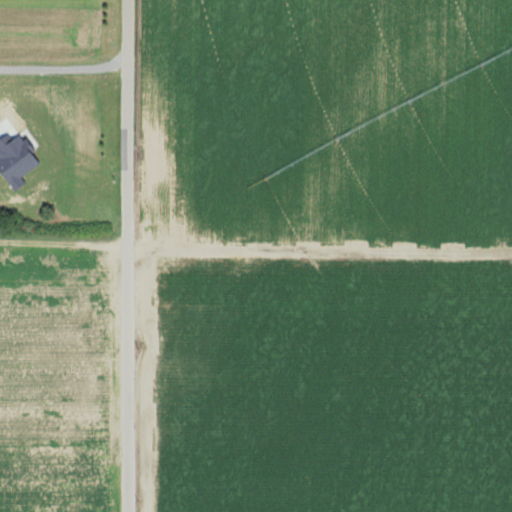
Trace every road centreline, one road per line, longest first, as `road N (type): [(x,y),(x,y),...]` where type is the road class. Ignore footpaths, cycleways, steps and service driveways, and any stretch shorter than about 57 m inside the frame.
road 1 (residential): [(129,511),(129,0)]
road 2 (residential): [(0,70),(103,69),(129,59)]
road 3 (residential): [(126,246),(0,240)]
